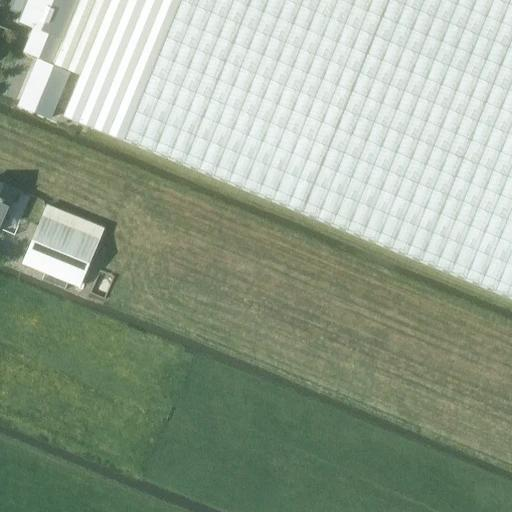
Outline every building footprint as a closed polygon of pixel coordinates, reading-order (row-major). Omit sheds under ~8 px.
[(14,0),(12,7),(21,10),(24,0),(14,0)] [(511,0),(27,0),(19,22),(34,28),(24,52),(80,75),(62,120),(511,303),(511,0)] [(24,107),(51,118),(70,73),(43,62),(24,107)] [(0,229),(17,189),(0,182),(0,229)] [(80,287),(88,268),(100,240),(44,217),(24,263),(80,287)]
